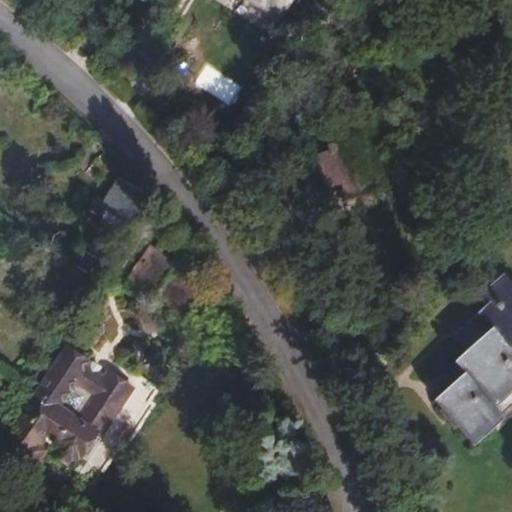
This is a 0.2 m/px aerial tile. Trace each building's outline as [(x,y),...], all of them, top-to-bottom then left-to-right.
[(249,0),(278,19),(290,0),(249,0)] [(305,78),(335,31),(322,22),(292,70),(305,78)] [(207,64),(194,83),(228,106),(241,87),(207,64)] [(368,207),(349,132),(346,122),(328,127),(330,136),(317,140),(321,156),(314,158),(322,188),(339,184),(347,213),(368,207)] [(365,128),(349,132),(368,207),(384,203),(365,128)] [(99,212),(125,228),(144,197),(120,180),(99,212)] [(149,298),(179,317),(198,287),(168,267),(173,258),(146,241),(117,285),(145,302),(149,298)] [(482,299),(446,333),(458,347),(442,363),(453,374),(432,395),(471,438),(491,420),(485,413),(508,392),(501,383),(511,372),(511,293),(493,273),(475,290),(482,299)] [(78,454),(85,458),(99,436),(97,435),(129,384),(123,380),(124,377),(114,371),(112,373),(106,369),(103,373),(95,369),(98,364),(92,360),(88,365),(83,363),(86,359),(82,357),(81,352),(72,346),(68,348),(66,346),(1,445),(38,469),(48,453),(41,449),(48,440),(54,444),(51,449),(64,458),(68,453),(72,455),(76,456),(78,454)] [(0,511),(10,511),(0,501),(0,458),(0,459),(0,458),(0,511)]
